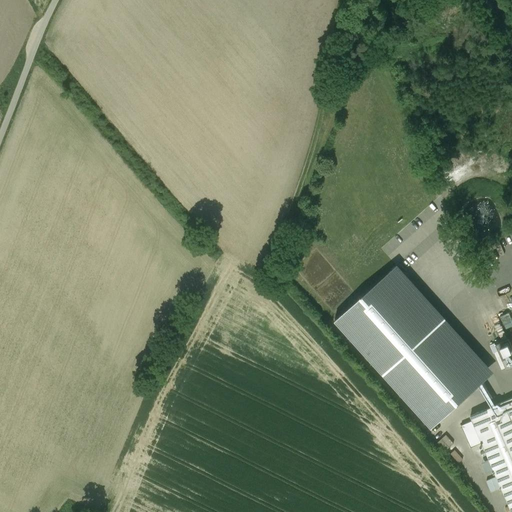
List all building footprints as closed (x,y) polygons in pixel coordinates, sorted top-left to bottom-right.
[(486,247),(493,261),(508,253),(501,239),(486,247)] [(386,274),(483,381),(494,372),(397,265),(386,274)] [(386,274),(334,321),(431,428),(483,381),(386,274)] [(511,348),(508,338),(495,344),(506,370),(511,367),(511,348)] [(511,511),(511,397),(470,416),(511,511)] [(440,427),(431,435),(439,443),(447,435),(440,427)] [(462,459),(454,450),(450,454),(458,463),(462,459)]
